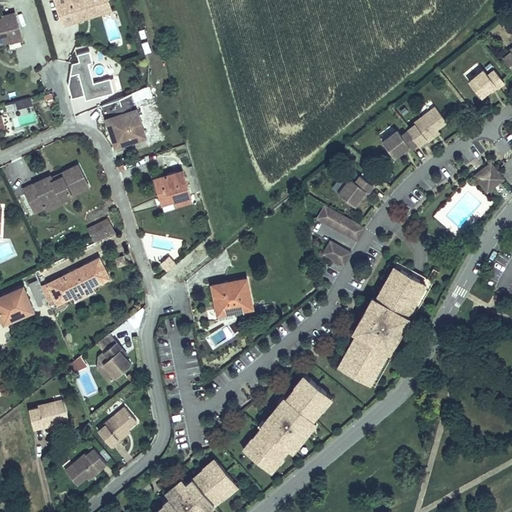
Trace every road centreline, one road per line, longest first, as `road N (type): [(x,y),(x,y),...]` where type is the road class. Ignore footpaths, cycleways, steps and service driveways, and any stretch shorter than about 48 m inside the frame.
road 1 (residential): [(83,511),(153,453),(164,431),(147,345),(146,273),(95,135),(69,127),(0,158)]
road 2 (residential): [(487,126),(406,185),(323,310),(192,419)]
road 3 (residential): [(256,511),(400,387),(511,200)]
